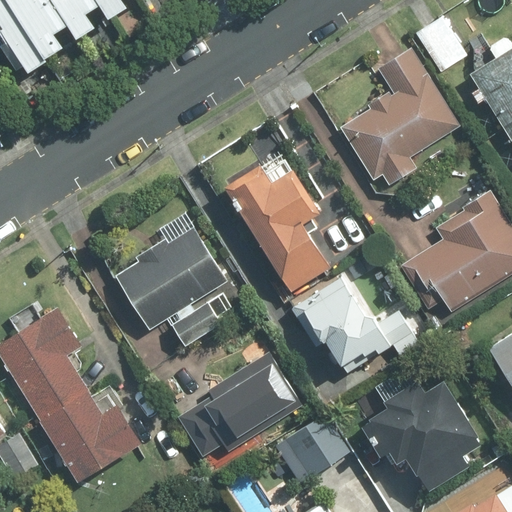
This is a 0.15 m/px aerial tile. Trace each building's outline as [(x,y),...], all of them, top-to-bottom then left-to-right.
[(138,3),(136,0),(0,0),(31,45),(28,47),(40,65),(73,43),(64,30),(79,20),(90,35),(106,24),(96,9),(110,0),(120,15),(138,3)] [(446,14),(419,30),(444,72),(470,57),(446,14)] [(381,64),(396,89),(344,121),(376,175),(441,137),(440,135),(462,122),(415,43),(381,64)] [(511,45),(475,68),(511,129),(511,45)] [(268,157),(231,179),(297,287),(337,263),(308,215),(325,204),(299,162),(279,175),(268,157)] [(511,273),(511,216),(494,186),(446,214),(455,230),(417,252),(444,298),(446,296),(453,307),(511,273)] [(198,223),(119,270),(151,324),(230,278),(198,223)] [(341,264),(346,273),(295,303),(318,342),(335,332),(341,343),(333,348),(349,376),(421,334),(401,298),(382,309),(352,258),(341,264)] [(61,302),(0,340),(0,341),(85,474),(149,436),(125,398),(108,408),(71,349),(85,340),(61,302)] [(511,330),(493,343),(511,373),(511,330)] [(277,354),(182,411),(209,455),(304,397),(277,354)] [(400,443),(406,454),(415,449),(435,483),(476,459),(469,446),(488,435),(446,362),(392,393),(397,402),(370,418),(388,450),(400,443)] [(0,430),(11,424),(0,406),(0,430)] [(329,408),(279,440),(304,479),(354,447),(329,408)] [(23,430),(0,442),(17,474),(41,461),(23,430)] [(459,511),(511,511),(511,498),(503,485),(459,511)] [(329,511),(322,500),(303,511),(329,511)]
